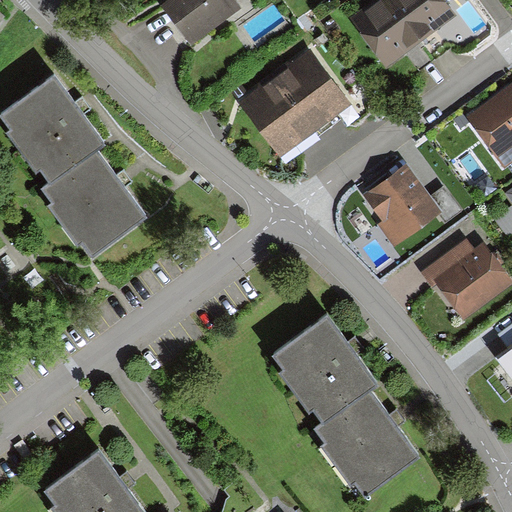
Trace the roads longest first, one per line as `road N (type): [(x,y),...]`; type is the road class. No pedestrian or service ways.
road 1 (residential): [(508,511),(447,399),(320,247),(279,211)]
road 2 (residential): [(279,211),(0,425)]
road 3 (residential): [(511,47),(279,211)]
road 4 (residential): [(195,137),(151,105),(50,0)]
road 5 (residential): [(195,137),(171,79),(90,0)]
